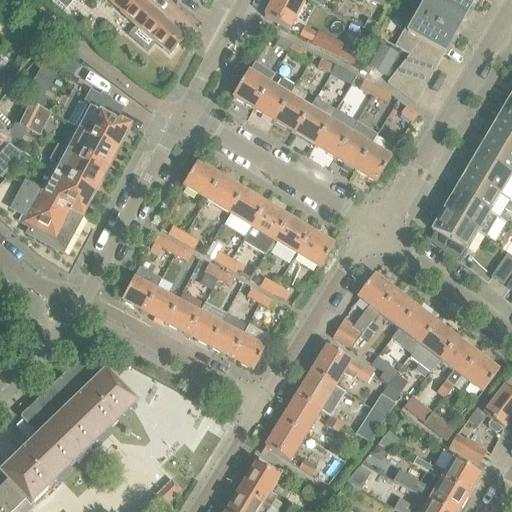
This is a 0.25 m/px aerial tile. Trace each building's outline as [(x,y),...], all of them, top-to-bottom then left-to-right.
[(75,0),(54,0),(50,4),(65,17),(78,2),(75,0)] [(104,0),(135,27),(127,37),(145,53),(154,44),(168,56),(182,40),(137,0),(104,0)] [(289,32),(304,0),(303,0),(270,0),(261,18),(289,32)] [(356,0),(379,11),(384,0),(356,0)] [(429,0),(421,0),(414,14),(453,37),(463,19),(429,0)] [(468,0),(429,0),(463,19),(473,2),(468,0)] [(436,67),(453,37),(414,14),(394,50),(407,58),(411,54),(436,67)] [(371,35),(376,25),(367,20),(362,30),(371,35)] [(312,44),(317,35),(303,28),(298,37),(312,44)] [(377,39),(381,32),(374,28),(371,35),(377,39)] [(312,44),(311,46),(337,58),(343,46),(318,33),(317,35),(312,44)] [(273,48),(285,54),(290,45),(278,39),(273,48)] [(305,52),(290,45),(285,54),(300,61),(305,52)] [(384,77),(396,57),(381,48),(369,69),(384,77)] [(62,54),(55,63),(71,77),(79,68),(62,54)] [(407,58),(403,63),(430,79),(436,67),(411,54),(407,58)] [(315,72),(327,78),(329,75),(333,67),(320,60),(315,72)] [(403,63),(395,74),(424,89),(430,79),(403,63)] [(347,74),(333,67),(329,75),(327,78),(341,85),(347,74)] [(231,98),(251,111),(267,85),(246,73),(231,98)] [(414,106),(424,89),(395,74),(387,85),(414,106)] [(274,89),(267,85),(251,111),(272,123),(287,97),(293,88),(280,80),(274,89)] [(358,91),(371,98),(376,88),(363,82),(358,91)] [(388,95),(376,88),(371,98),(383,104),(388,95)] [(66,125),(77,131),(117,152),(128,129),(115,122),(121,110),(90,94),(84,106),(78,103),(66,125)] [(32,97),(28,105),(30,106),(41,112),(45,103),(41,101),(32,97)] [(308,110),(287,97),(272,123),(292,135),(308,110)] [(313,100),(308,110),(292,135),(312,148),(334,113),(313,100)] [(498,107),(493,117),(511,128),(511,103),(508,101),(503,110),(498,107)] [(30,106),(19,127),(30,133),(31,133),(42,112),(41,112),(30,106)] [(412,124),(417,117),(405,108),(400,116),(412,124)] [(396,114),(391,111),(387,119),(391,122),(396,114)] [(312,148),(333,160),(354,125),(334,113),(312,148)] [(0,143),(9,134),(6,131),(11,125),(0,114),(0,143)] [(491,130),(486,138),(511,154),(511,128),(493,117),(487,127),(491,130)] [(9,134),(0,143),(7,148),(18,157),(30,133),(19,127),(14,124),(9,134)] [(333,160),(354,173),(375,137),(354,125),(333,160)] [(77,131),(66,153),(105,173),(117,152),(77,131)] [(396,150),(375,137),(354,173),(375,185),(390,160),(396,150)] [(476,145),(470,154),(509,177),(511,172),(511,154),(486,138),(481,147),(476,145)] [(18,157),(7,148),(0,155),(0,182),(21,159),(18,157)] [(48,172),(54,175),(94,195),(105,173),(66,153),(57,148),(50,162),(53,164),(48,172)] [(511,179),(509,178),(509,177),(470,154),(464,164),(469,167),(464,176),(508,202),(511,195),(511,179)] [(183,189),(206,202),(220,179),(197,165),(183,189)] [(82,218),(94,195),(54,175),(44,195),(42,197),(70,212),(82,218)] [(497,221),(508,202),(464,176),(459,184),(454,182),(448,192),(495,220),(497,221)] [(206,202),(228,216),(242,192),(220,179),(206,202)] [(58,235),(70,212),(42,197),(44,195),(24,185),(10,211),(26,219),(22,226),(29,230),(26,236),(62,255),(69,241),(58,235)] [(228,216),(250,229),(264,206),(242,192),(228,216)] [(483,239),(495,220),(448,192),(442,202),(447,204),(442,213),(476,233),(475,234),(483,239)] [(265,257),(274,243),(273,243),(287,220),(264,206),(250,229),(252,230),(243,244),(265,257)] [(457,264),(475,234),(476,233),(442,213),(430,232),(440,238),(438,241),(438,245),(439,249),(441,252),(457,264)] [(273,243),(274,243),(296,256),(310,233),(287,220),(273,243)] [(167,238),(180,245),(185,236),(172,229),(167,238)] [(333,247),(310,233),(296,256),(319,270),(333,247)] [(197,244),(185,236),(180,245),(192,252),(197,244)] [(160,251),(173,258),(178,249),(165,242),(160,251)] [(204,257),(213,261),(216,255),(220,249),(212,244),(204,257)] [(191,257),(178,249),(173,258),(185,266),(191,257)] [(212,263),(225,271),(230,263),(216,255),(212,263)] [(511,268),(511,261),(506,257),(491,278),(500,285),(511,268)] [(242,269),(230,263),(225,271),(237,278),(242,269)] [(203,275),(216,282),(221,274),(208,266),(203,275)] [(233,281),(221,274),(216,282),(228,290),(233,281)] [(370,324),(377,316),(394,294),(372,277),(355,299),(367,308),(351,329),(352,330),(347,335),(340,330),(333,339),(349,352),(360,338),(370,324)] [(120,303),(142,315),(154,292),(132,280),(120,303)] [(258,290),(271,297),(277,288),(264,280),(258,290)] [(159,283),(154,292),(142,315),(164,327),(177,303),(164,297),(169,288),(159,283)] [(289,295),(277,288),(271,297),(284,304),(289,295)] [(246,299),(259,306),(263,297),(250,290),(246,299)] [(377,316),(396,331),(413,309),(394,294),(377,316)] [(164,327),(186,338),(198,315),(203,307),(181,295),(177,303),(164,327)] [(277,304),(263,297),(259,306),(272,313),(277,304)] [(203,307),(198,315),(186,338),(208,350),(220,326),(209,321),(215,310),(204,304),(203,307)] [(396,331),(416,346),(433,324),(413,309),(396,331)] [(377,329),(370,324),(360,338),(367,343),(377,329)] [(416,346),(437,362),(454,340),(433,324),(416,346)] [(208,350),(230,361),(242,338),(220,326),(208,350)] [(262,349),(242,338),(230,361),(250,372),(262,349)] [(452,388),(459,379),(476,357),(454,340),(437,362),(451,373),(435,394),(443,400),(452,388)] [(352,382),(355,378),(360,369),(349,363),(325,348),(309,374),(333,389),(342,375),(352,382)] [(0,511),(28,511),(33,508),(30,505),(135,404),(104,372),(103,371),(103,370),(88,355),(86,353),(51,386),(16,420),(19,423),(22,426),(34,439),(0,472),(0,511)] [(497,373),(476,357),(459,379),(480,395),(497,373)] [(376,359),(370,367),(382,375),(378,380),(387,387),(396,374),(376,359)] [(116,361),(105,372),(111,379),(123,368),(116,361)] [(372,377),(360,369),(355,378),(367,385),(372,377)] [(318,413),(329,420),(342,428),(349,416),(326,401),(333,389),(309,374),(294,399),(318,413)] [(387,387),(381,396),(393,404),(399,395),(387,387)] [(485,399),(474,414),(466,423),(476,430),(485,418),(502,431),(511,417),(511,394),(503,388),(491,404),(485,399)] [(411,398),(402,409),(403,410),(423,425),(431,415),(411,398)] [(294,399),(279,424),(303,438),(318,413),(294,399)] [(379,399),(371,412),(385,421),(393,408),(379,399)] [(385,421),(371,412),(356,436),(370,445),(385,421)] [(423,425),(422,427),(445,444),(454,432),(452,431),(431,415),(423,425)] [(337,435),(342,428),(329,420),(324,427),(337,435)] [(27,439),(31,435),(22,426),(19,423),(15,427),(27,439)] [(288,463),(303,438),(279,424),(264,449),(288,463)] [(388,433),(377,447),(386,452),(389,454),(399,442),(388,433)] [(478,467),(485,453),(455,436),(447,450),(478,467)] [(411,466),(439,482),(466,498),(479,477),(451,461),(452,457),(443,451),(432,469),(415,459),(411,466)] [(310,478),(315,470),(303,462),(298,470),(310,478)] [(254,465),(238,491),(269,511),(276,499),(270,495),(278,480),(254,465)] [(370,476),(359,469),(347,484),(361,492),(370,476)] [(391,483),(416,497),(417,497),(443,511),(458,511),(466,498),(439,482),(433,493),(397,473),(391,483)] [(158,511),(179,492),(170,482),(139,511),(158,511)] [(238,491),(225,511),(267,511),(269,511),(238,491)] [(392,510),(395,511),(443,511),(417,497),(416,497),(410,508),(398,501),(392,510)]
